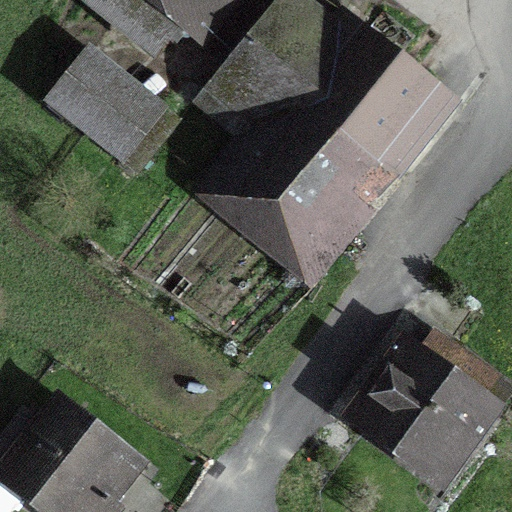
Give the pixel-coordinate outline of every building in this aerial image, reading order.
[(92,0),(179,68),(232,0),(92,0)] [(253,144),(209,203),(311,280),(435,119),(291,9),(211,112),(253,144)] [(165,119),(80,53),(39,105),(124,171),(165,119)] [(411,350),(354,429),(442,492),(499,412),(411,350)] [(55,405),(0,476),(0,489),(29,511),(113,511),(144,473),(55,405)]
